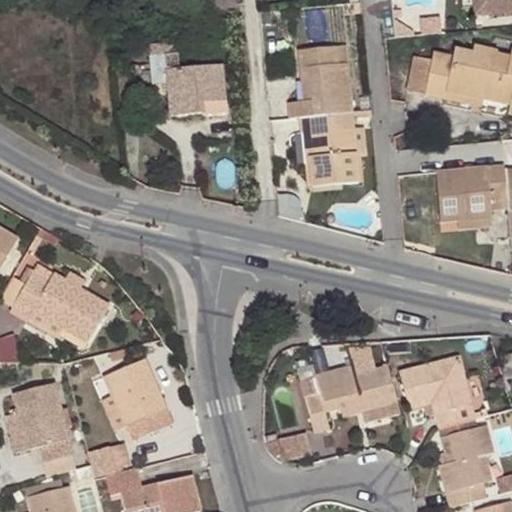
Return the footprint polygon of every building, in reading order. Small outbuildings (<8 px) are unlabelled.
[(235,7),(234,0),(184,0),(185,13),(235,7)] [(511,13),(511,0),(471,0),(473,17),(511,13)] [(360,2),(352,3),(353,14),(361,13),(360,2)] [(287,103),(289,119),(299,117),(351,112),(347,63),(337,65),(335,47),(298,50),(301,81),(309,80),(311,101),(302,102),(287,103)] [(452,58),(433,53),(430,62),(424,94),(444,99),(446,92),(483,100),(508,106),(507,114),(511,115),(511,51),(509,58),(495,54),(497,52),(473,47),(472,53),(454,49),(452,58)] [(177,54),(149,57),(151,82),(167,82),(170,115),(201,112),(200,101),(224,100),(220,67),(179,71),(177,54)] [(424,94),(430,62),(413,57),(406,90),(424,94)] [(301,81),(302,102),(311,101),(309,80),(301,81)] [(446,92),(444,99),(481,107),(483,100),(446,92)] [(351,112),(299,117),(300,133),(305,132),(308,155),(310,187),(358,182),(355,157),(352,128),(351,112)] [(363,128),(352,128),(355,157),(366,156),(363,128)] [(305,132),(300,133),(293,133),(295,156),(308,155),(305,132)] [(502,167),(436,173),(439,223),(457,221),(491,218),(489,201),(505,200),(502,170),(502,167)] [(511,169),(502,170),(505,200),(508,236),(511,235),(511,169)] [(277,203),(278,214),(293,217),(293,203),(277,203)] [(458,230),(492,227),(491,218),(457,221),(458,230)] [(0,228),(0,268),(17,238),(0,228)] [(41,230),(37,237),(55,247),(59,240),(41,230)] [(37,264),(32,274),(47,283),(52,274),(37,264)] [(68,273),(63,281),(80,290),(84,282),(68,273)] [(47,283),(32,274),(25,285),(12,307),(27,316),(28,317),(32,311),(87,343),(108,306),(80,290),(63,281),(52,274),(47,283)] [(12,307),(25,285),(15,279),(1,303),(11,308),(12,307)] [(27,316),(12,307),(11,308),(8,313),(24,322),(27,316)] [(83,350),(87,343),(32,311),(28,317),(83,350)] [(13,335),(0,338),(0,362),(1,364),(21,365),(13,335)] [(433,415),(437,431),(475,421),(458,358),(398,374),(407,410),(421,407),(431,404),(433,415)] [(148,417),(155,432),(172,424),(144,360),(102,377),(110,396),(124,428),(128,426),(148,417)] [(353,377),(374,371),(372,360),(350,365),(351,369),(353,377)] [(396,404),(387,367),(374,371),(353,377),(351,369),(315,378),(312,365),(295,370),(312,434),(329,430),(324,414),(340,409),(358,405),(360,413),(396,404)] [(37,448),(41,463),(72,455),(66,428),(61,410),(55,384),(12,395),(17,413),(27,451),(37,448)] [(114,433),(124,428),(110,396),(100,401),(114,433)] [(423,417),(433,415),(431,404),(421,407),(423,417)] [(342,418),(360,413),(358,405),(340,409),(342,418)] [(61,410),(66,428),(73,427),(68,408),(61,410)] [(14,454),(27,451),(17,413),(5,417),(14,454)] [(134,441),(155,432),(148,417),(128,426),(134,441)] [(438,467),(449,509),(486,499),(482,483),(491,482),(484,455),(492,454),(486,428),(439,438),(444,453),(447,465),(440,466),(438,467)] [(276,459),(309,455),(306,433),(273,438),(276,459)] [(93,466),(96,479),(104,477),(115,474),(110,450),(90,454),(93,466)] [(437,455),(440,466),(447,465),(444,453),(437,455)] [(41,463),(45,479),(76,470),(72,455),(41,463)] [(115,474),(104,477),(109,497),(119,494),(123,511),(197,511),(200,511),(191,475),(141,488),(136,469),(115,474)] [(61,480),(40,485),(42,494),(28,497),(25,497),(28,511),(74,511),(68,487),(63,489),(61,480)] [(42,494),(40,485),(26,489),(28,497),(42,494)] [(511,511),(511,506),(511,502),(473,511),(511,511)]
